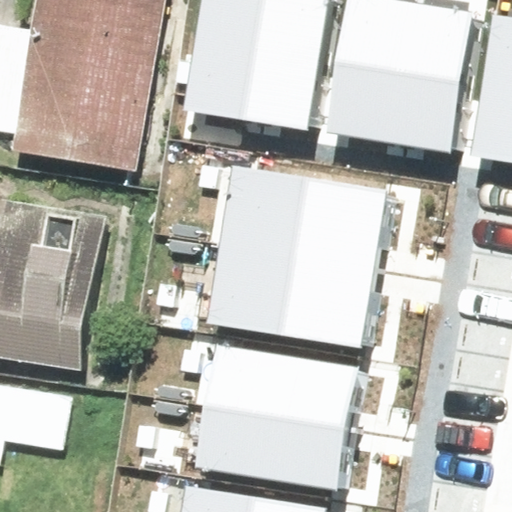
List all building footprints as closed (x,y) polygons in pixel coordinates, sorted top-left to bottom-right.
[(50,0),(45,33),(0,25),(0,134),(27,140),(25,153),(148,175),(179,0),(50,0)] [(215,0),(196,119),(319,139),(342,0),(215,0)] [(361,2),(337,147),(460,167),(484,22),(361,2)] [(511,26),(494,24),(470,169),(511,175),(511,26)] [(248,171),(227,324),(363,346),(384,189),(248,171)] [(0,359),(94,374),(118,218),(13,202),(6,247),(0,245),(0,359)] [(232,345),(212,470),(347,492),(367,367),(232,345)] [(79,398),(0,384),(0,464),(8,466),(9,459),(18,460),(21,445),(69,454),(79,398)] [(280,511),(204,499),(201,511),(280,511)]
